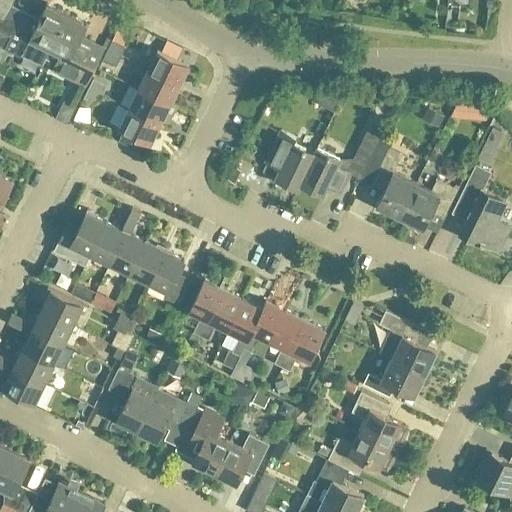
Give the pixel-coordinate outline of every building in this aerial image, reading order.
[(0,0),(0,31),(11,37),(19,21),(23,12),(8,4),(9,0),(0,0)] [(34,28),(23,23),(19,21),(11,37),(5,49),(20,57),(22,54),(31,58),(39,43),(50,48),(67,14),(46,4),(34,28)] [(87,24),(67,14),(50,48),(61,54),(53,69),(85,85),(104,46),(81,35),(87,24)] [(108,50),(121,57),(126,47),(113,40),(108,50)] [(147,70),(179,86),(189,65),(157,49),(147,70)] [(117,66),(121,57),(108,50),(103,59),(117,66)] [(138,89),(170,104),(179,86),(147,70),(138,89)] [(93,79),(88,89),(102,95),(107,85),(93,79)] [(98,105),(102,95),(88,89),(83,98),(98,105)] [(170,104),(138,89),(129,108),(161,122),(170,104)] [(492,119),(491,103),(457,104),(457,120),(492,119)] [(129,108),(119,128),(150,143),(161,122),(129,108)] [(298,189),(301,184),(314,152),(294,142),(296,138),(281,130),(266,162),(279,169),(275,178),(298,189)] [(317,147),(314,152),(301,184),(322,194),(327,185),(340,192),(350,172),(337,165),(340,158),(317,147)] [(476,165),(459,199),(473,205),(459,232),(498,252),(510,228),(496,221),(506,201),(482,189),(490,172),(476,165)] [(376,205),(400,216),(416,183),(393,171),(383,191),(376,205)] [(0,227),(6,216),(0,213),(0,209),(13,183),(0,176),(0,227)] [(400,216),(423,228),(433,207),(446,213),(458,189),(437,178),(431,190),(416,183),(400,216)] [(110,264),(136,210),(132,208),(122,229),(104,221),(88,253),(110,264)] [(140,212),(136,210),(110,264),(129,273),(145,241),(130,233),(140,212)] [(71,244),(88,253),(104,221),(86,212),(79,226),(68,221),(57,244),(68,250),(71,244)] [(129,273),(149,283),(165,250),(145,241),(129,273)] [(165,250),(149,283),(168,292),(166,298),(177,303),(188,280),(178,274),(185,260),(165,250)] [(193,332),(201,336),(224,289),(204,279),(188,311),(201,317),(193,332)] [(40,309),(73,325),(83,305),(50,289),(40,309)] [(216,324),(228,330),(243,298),(224,289),(201,336),(208,340),(216,324)] [(263,308),(262,307),(243,298),(228,330),(239,336),(232,352),(240,355),(243,348),(263,308)] [(243,348),(251,352),(259,336),(270,341),(287,310),(266,300),(262,307),(263,308),(243,348)] [(31,328),(63,344),(73,325),(40,309),(33,324),(31,328)] [(274,363),(282,367),(305,319),(287,310),(270,341),(282,347),(274,363)] [(379,351),(391,357),(425,374),(436,351),(411,339),(418,326),(385,310),(379,324),(390,329),(379,351)] [(121,311),(117,319),(129,326),(134,317),(121,311)] [(18,327),(22,319),(11,314),(7,322),(18,327)] [(21,348),(54,364),(63,344),(31,328),(33,324),(22,319),(18,327),(29,333),(21,348)] [(129,326),(117,319),(112,328),(125,334),(129,326)] [(325,329),(305,319),(282,367),(290,370),(297,355),(310,361),(325,329)] [(12,367),(44,383),(54,364),(21,348),(14,363),(12,367)] [(414,396),(425,374),(391,357),(381,379),(368,373),(363,384),(384,394),(389,384),(414,396)] [(12,367),(14,363),(3,358),(0,364),(0,366),(10,371),(2,387),(34,403),(44,383),(12,367)] [(142,378),(130,372),(119,367),(108,389),(127,398),(116,420),(137,431),(153,398),(143,393),(145,387),(142,378)] [(358,430),(397,449),(406,431),(405,427),(400,425),(401,423),(382,414),(387,403),(361,391),(351,411),(364,418),(358,430)] [(511,396),(503,415),(511,419),(511,396)] [(181,412),(153,398),(137,431),(157,441),(168,418),(187,427),(198,406),(187,400),(181,412)] [(192,462),(214,473),(230,441),(216,434),(224,419),(198,406),(187,427),(194,430),(190,438),(201,443),(192,462)] [(338,437),(328,459),(348,469),(354,472),(360,459),(379,468),(380,466),(385,469),(389,467),(397,449),(358,430),(352,444),(338,437)] [(242,447),(230,441),(214,473),(236,484),(245,465),(256,470),(269,444),(248,434),(242,447)] [(0,469),(10,449),(0,443),(0,469)] [(0,469),(0,486),(4,489),(4,503),(22,511),(27,511),(37,494),(38,493),(18,483),(30,459),(10,449),(0,469)] [(490,451),(476,478),(511,495),(511,454),(509,461),(490,451)] [(354,472),(348,469),(328,459),(327,459),(326,459),(316,480),(314,480),(307,494),(344,511),(355,511),(364,495),(341,484),(348,470),(354,472)] [(72,511),(82,493),(59,481),(49,500),(37,494),(27,511),(72,511)] [(82,493),(72,511),(101,511),(105,504),(82,493)] [(344,511),(307,494),(297,511),(344,511)]
